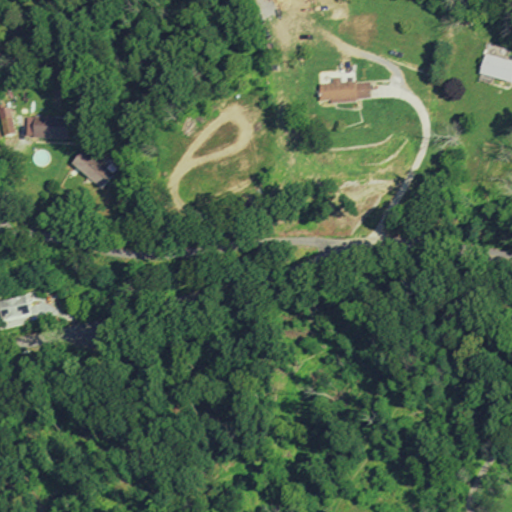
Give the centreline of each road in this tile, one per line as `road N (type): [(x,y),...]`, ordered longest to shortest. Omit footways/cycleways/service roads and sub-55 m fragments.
road 1 (residential): [(0,349),(293,274),(370,242),(511,258)]
road 2 (residential): [(0,230),(137,256),(259,242),(370,242)]
